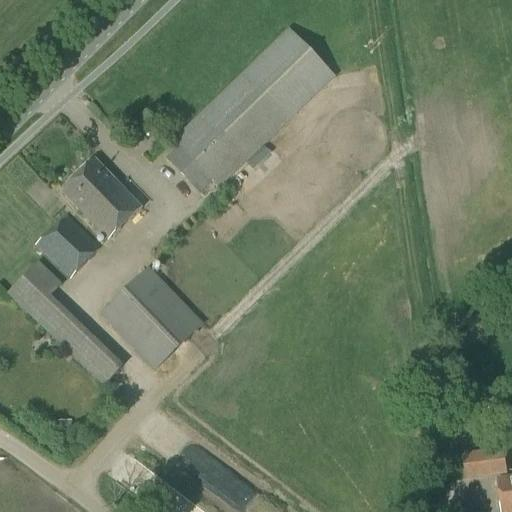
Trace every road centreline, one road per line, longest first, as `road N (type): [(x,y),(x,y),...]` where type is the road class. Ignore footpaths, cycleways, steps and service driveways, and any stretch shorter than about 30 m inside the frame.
road 1 (track): [(443,511),(372,0)]
road 2 (tertiary): [(0,136),(135,0)]
road 3 (unclassified): [(101,511),(0,437)]
